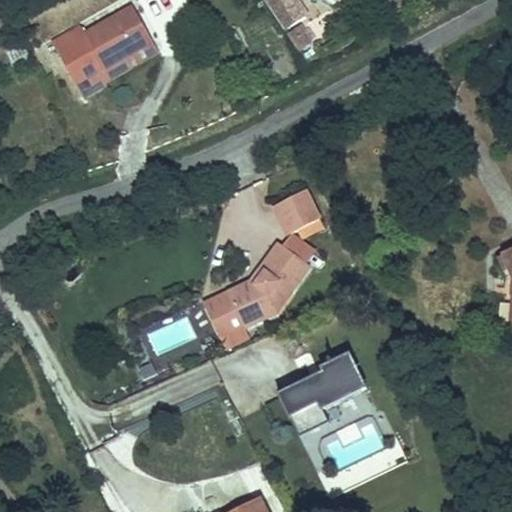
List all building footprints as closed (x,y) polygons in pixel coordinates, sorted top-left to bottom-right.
[(262,0),(284,35),(311,18),(299,0),(262,0)] [(97,52),(69,66),(85,98),(107,85),(102,74),(153,50),(135,15),(89,37),(97,52)] [(296,53),(326,41),(318,21),(288,33),(296,53)] [(303,199),(273,215),(287,242),(288,242),(318,226),(303,199)] [(312,256),(288,242),(287,242),(278,255),(304,270),(312,256)] [(251,292),(227,301),(229,305),(241,334),(242,338),(278,324),(271,304),(280,291),(291,298),(307,272),(304,270),(278,255),(275,253),(259,279),(263,282),(256,293),(251,292)] [(259,279),(251,292),(256,293),(263,282),(259,279)] [(241,334),(229,305),(207,314),(219,344),(241,334)] [(155,352),(196,338),(188,317),(148,331),(155,352)] [(326,421),(369,400),(354,368),(326,381),(328,386),(313,393),(311,388),(281,403),(303,449),(333,434),(326,421)]
